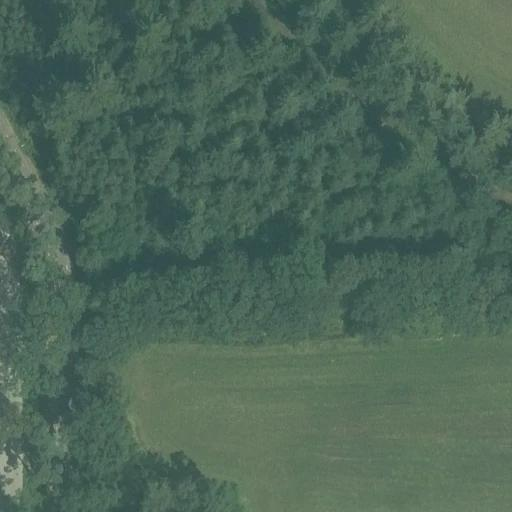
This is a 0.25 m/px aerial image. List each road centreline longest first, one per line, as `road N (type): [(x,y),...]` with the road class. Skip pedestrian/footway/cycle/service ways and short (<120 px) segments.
road 1 (tertiary): [(58,511),(50,251),(0,146)]
road 2 (track): [(262,0),(469,196),(511,216)]
